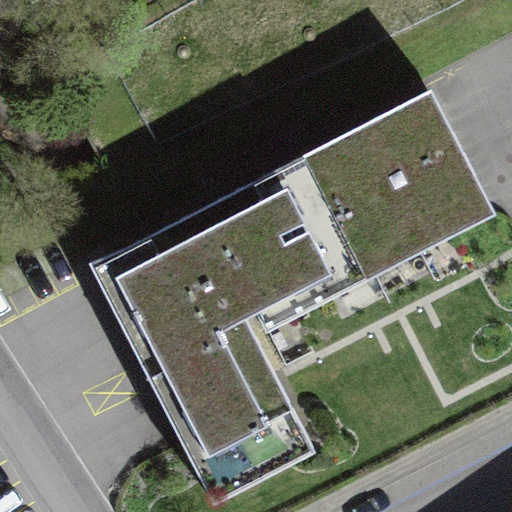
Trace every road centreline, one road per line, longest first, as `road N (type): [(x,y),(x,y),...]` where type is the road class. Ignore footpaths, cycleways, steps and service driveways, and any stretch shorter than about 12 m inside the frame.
road 1 (residential): [(380,511),(511,446)]
road 2 (residential): [(76,511),(0,395)]
